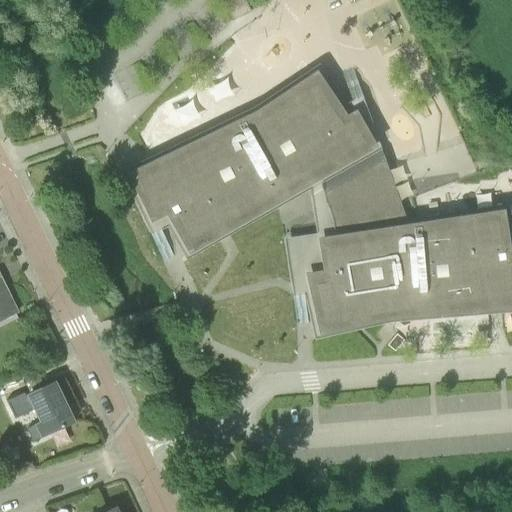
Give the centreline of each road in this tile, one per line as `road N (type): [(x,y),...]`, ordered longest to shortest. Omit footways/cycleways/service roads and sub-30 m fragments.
road 1 (residential): [(134,453),(0,179)]
road 2 (residential): [(0,501),(134,453)]
